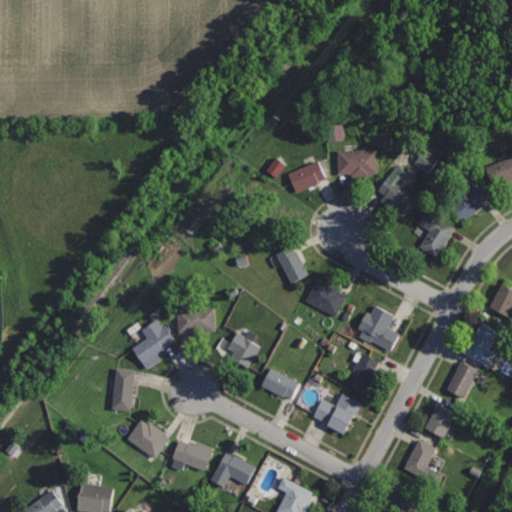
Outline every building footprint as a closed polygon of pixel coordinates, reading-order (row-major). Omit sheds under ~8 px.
[(378,148),(337,149),(338,173),(352,173),(352,176),(370,175),(370,172),(379,172),(378,148)] [(418,162),(431,173),(443,160),(431,148),(418,162)] [(511,155),(485,165),(492,185),(511,177),(511,155)] [(270,170),(281,178),(291,165),(281,157),(270,170)] [(318,159),(288,173),(296,192),(327,179),(318,159)] [(398,163),(378,189),(385,194),(381,199),(402,215),(417,195),(401,183),(409,172),(398,163)] [(478,184),(451,206),(464,221),(485,203),(483,200),(488,196),(478,184)] [(272,191),(257,224),(278,233),(293,200),(272,191)] [(430,212),(424,223),(429,226),(418,246),(437,257),(454,226),(430,212)] [(298,243),(277,253),(291,281),(312,271),(298,243)] [(315,278),(304,300),(336,316),(348,293),(341,290),(342,288),(325,279),(324,282),(315,278)] [(511,285),(503,281),(490,306),(511,316),(511,285)] [(367,310),(359,326),(362,328),(359,335),(370,341),(371,339),(391,349),(401,332),(388,325),(394,314),(375,304),(370,312),(367,310)] [(216,306),(176,307),(177,333),(187,333),(188,336),(205,335),(205,331),(217,331),(216,306)] [(158,317),(142,328),(147,336),(133,346),(143,361),(176,338),(166,322),(163,324),(158,317)] [(482,321),(471,342),(467,339),(460,352),(490,367),(498,351),(490,348),(499,330),(482,321)] [(237,331),(228,346),(234,349),(230,356),(248,367),(261,345),(237,331)] [(362,351),(346,381),(365,391),(381,361),(362,351)] [(462,359),(447,388),(465,397),(480,369),(462,359)] [(116,366),(111,408),(131,410),(136,368),(116,366)] [(271,366),(261,384),(290,399),(299,381),(271,366)] [(343,391),(336,404),(323,397),(313,414),(345,431),(361,401),(343,391)] [(438,402),(425,426),(445,437),(458,412),(438,402)] [(142,416),(127,436),(155,457),(170,437),(142,416)] [(180,438),(173,457),(205,469),(215,446),(189,436),(187,441),(180,438)] [(419,436),(403,466),(438,485),(444,474),(427,465),(438,446),(419,436)] [(225,450),(211,479),(225,486),(230,475),(246,483),(255,465),(225,450)] [(284,475),(278,485),(287,490),(276,511),(278,511),(306,511),(313,499),(310,497),(313,490),(284,475)] [(397,476),(385,501),(407,511),(426,511),(430,505),(405,492),(410,483),(397,476)] [(115,486),(80,480),(76,508),(96,511),(102,511),(103,510),(111,511),(115,486)] [(53,488),(25,508),(28,511),(55,511),(58,510),(57,508),(64,504),(53,488)]
